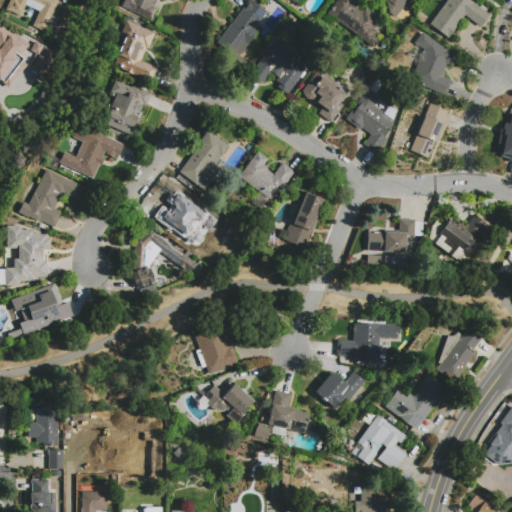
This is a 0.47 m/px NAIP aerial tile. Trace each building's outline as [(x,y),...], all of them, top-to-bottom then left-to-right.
[(45,33),(33,28),(40,13),(26,7),(21,18),(7,11),(11,0),(56,0),(56,1),(58,3),(45,33)] [(157,8),(151,21),(121,6),(124,0),(156,0),(153,7),(157,8)] [(336,0),(354,0),(352,3),(361,10),(364,7),(379,19),(372,28),(380,34),(369,48),(325,14),(336,0)] [(381,0),(406,0),(396,15),(379,3),(381,0)] [(445,0),(470,0),(489,14),(479,27),(463,15),(447,37),(428,23),(445,0)] [(250,1),(267,13),(256,28),(260,31),(239,58),(247,64),(238,76),(225,65),(230,58),(221,52),(223,50),(217,45),(231,25),(232,26),(250,1)] [(156,69),(150,83),(112,66),(125,38),(120,36),(126,22),(153,34),(147,49),(145,49),(139,61),(156,69)] [(410,76),(407,72),(421,49),(413,43),(421,32),(453,57),(439,75),(451,81),(445,94),(430,87),(418,82),(410,76)] [(43,66),(37,74),(29,68),(19,83),(5,72),(2,75),(0,73),(0,42),(16,54),(23,45),(38,55),(35,60),(43,66)] [(46,63),(53,52),(44,46),(38,57),(46,63)] [(275,46),(305,69),(286,95),(276,87),(281,81),(277,78),(278,77),(270,72),(261,83),(249,74),(262,57),(265,59),(275,46)] [(301,91),(318,68),(348,90),(337,105),(341,107),(329,122),(318,113),(322,107),(316,103),(315,104),(310,100),(311,99),(307,99),(303,95),(301,91)] [(150,94),(145,106),(141,104),(138,112),(140,113),(130,136),(100,122),(107,106),(109,108),(115,94),(110,92),(114,81),(131,88),(132,85),(150,94)] [(364,97),(393,121),(390,124),(392,125),(383,137),(385,138),(374,152),(363,144),(370,135),(361,127),(359,130),(350,123),(356,116),(352,113),(364,97)] [(429,103),(446,110),(442,121),(443,121),(442,122),(444,122),(435,142),(433,141),(426,159),(409,152),(429,103)] [(511,157),(511,159),(495,148),(511,124),(511,157)] [(92,179),(69,169),(69,167),(61,163),(78,125),(122,145),(116,158),(102,152),(98,161),(100,162),(92,179)] [(203,191),(179,172),(198,146),(196,145),(207,131),(221,141),(222,140),(228,145),(213,165),(219,169),(203,191)] [(238,175),(256,151),(266,159),(262,164),(266,168),(265,169),(272,174),(281,162),(293,172),(286,181),(284,180),(280,185),(279,184),(268,198),(238,175)] [(61,212),(52,228),(18,211),(23,202),(28,204),(46,168),(83,187),(78,198),(61,190),(59,194),(58,194),(55,201),(57,202),(53,208),(61,212)] [(208,234),(199,246),(168,223),(179,208),(169,200),(178,188),(208,210),(201,219),(204,221),(199,227),(208,234)] [(323,199),(317,215),(319,216),(311,235),(309,234),(303,249),(282,240),(302,191),(323,199)] [(511,234),(509,240),(497,234),(506,216),(511,219),(511,234)] [(424,236),(435,220),(442,226),(447,218),(472,236),(471,238),(477,243),(462,264),(424,236)] [(366,232),(398,232),(399,219),(414,219),(414,235),(405,235),(405,253),(365,252),(366,232)] [(155,283),(137,290),(131,275),(133,274),(135,243),(150,231),(186,258),(179,267),(161,254),(150,270),(155,283)] [(37,262),(38,280),(23,281),(23,278),(6,279),(3,242),(8,241),(8,233),(37,232),(38,244),(28,245),(29,263),(37,262)] [(17,297),(25,294),(43,288),(45,294),(51,309),(65,304),(71,318),(22,337),(17,323),(25,320),(20,307),(21,306),(17,297)] [(352,323),(391,325),(390,338),(379,337),(377,365),(350,363),(351,356),(336,355),(337,340),(352,341),(352,323)] [(193,335),(224,324),(227,335),(224,336),(227,347),(231,346),(238,364),(207,375),(193,335)] [(454,380),(433,365),(440,355),(446,335),(454,336),(457,332),(461,335),(468,326),(482,336),(473,349),(475,351),(454,380)] [(331,371),(343,381),(352,370),(364,381),(338,412),(313,391),(331,371)] [(416,430),(384,406),(396,390),(405,397),(408,393),(411,395),(426,375),(446,390),(416,430)] [(233,383),(254,401),(241,415),(227,403),(217,414),(205,403),(208,400),(203,396),(213,384),(224,394),(233,383)] [(274,389),(291,393),(287,408),(292,409),(292,407),(295,408),(295,410),(311,413),(305,434),(266,424),(274,389)] [(57,407),(57,447),(45,447),(45,444),(37,444),(37,439),(29,439),(28,422),(36,422),(36,407),(57,407)] [(377,414),(405,436),(400,443),(397,441),(393,445),(405,454),(392,472),(376,459),(385,447),(381,444),(375,452),(376,453),(367,465),(355,456),(362,447),(355,442),(377,414)] [(506,424),(511,428),(511,448),(510,452),(502,447),(501,450),(496,447),(498,444),(488,438),(495,428),(501,431),(506,424)] [(83,427),(107,427),(107,445),(112,445),(112,461),(97,461),(97,457),(68,458),(68,440),(83,439),(83,427)] [(63,471),(50,471),(50,453),(63,453),(63,471)] [(507,453),(511,456),(511,469),(511,471),(500,463),(507,453)] [(34,466),(34,457),(42,457),(42,466),(34,466)] [(27,487),(16,487),(16,478),(27,478),(27,487)] [(29,511),(29,493),(31,493),(31,479),(48,479),(48,493),(55,493),(55,511),(29,511)] [(360,511),(359,486),(384,485),(384,511),(360,511)] [(81,511),(81,491),(106,491),(106,510),(95,510),(95,511),(81,511)] [(471,511),(465,507),(475,494),(498,511),(471,511)] [(121,511),(121,501),(133,501),(133,511),(152,511),(163,511),(121,511)]
